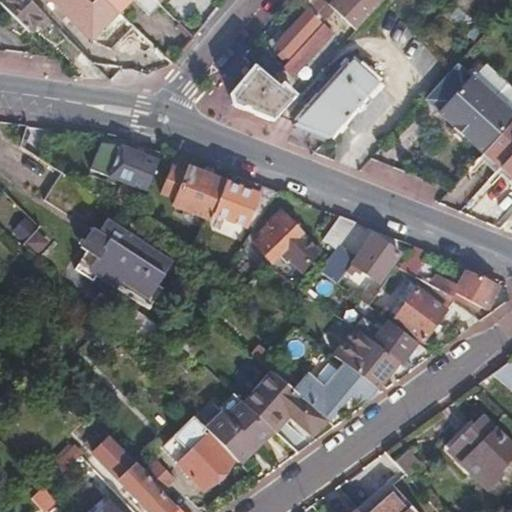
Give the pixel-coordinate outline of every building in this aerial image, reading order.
[(30,34),(38,26),(46,17),(45,16),(28,0),(0,0),(0,4),(29,32),(30,34)] [(159,77),(171,65),(135,31),(119,16),(117,15),(100,0),(94,0),(88,7),(75,18),(93,36),(104,25),(121,40),(109,53),(144,86),(147,90),(159,77)] [(129,0),(81,0),(88,7),(94,0),(100,0),(117,15),(130,0),(129,0)] [(322,0),(293,0),(306,10),(317,20),(321,23),(322,23),(333,10),(329,6),(322,0)] [(333,10),(342,0),(334,0),(329,6),(333,10)] [(355,30),(382,0),(342,0),(333,10),(344,21),(355,30)] [(317,20),(306,10),(274,45),(285,55),(317,20)] [(43,31),(52,23),(46,17),(38,26),(43,31)] [(321,23),(282,66),(292,76),(331,32),(322,23),(321,23)] [(93,36),(109,53),(121,40),(104,25),(93,36)] [(265,55),(255,67),(269,79),(274,75),(281,68),(265,55)] [(294,121),(328,136),(378,82),(351,59),(294,121)] [(424,99),(436,110),(469,73),(457,62),(445,76),(424,99)] [(463,133),(482,150),(511,116),(511,86),(486,64),(475,78),(469,73),(436,110),(463,133)] [(231,105),(271,119),(294,95),(282,86),(280,88),(274,83),(278,79),(274,75),(269,79),(255,67),(229,96),(231,105)] [(511,116),(482,150),(499,164),(511,149),(511,116)] [(155,160),(121,148),(111,175),(143,187),(155,160)] [(511,153),(501,166),(511,176),(511,153)] [(213,214),(225,181),(187,167),(186,172),(170,166),(160,193),(175,199),(173,205),(211,219),(213,214)] [(114,206),(60,171),(42,198),(70,215),(73,210),(99,227),(105,218),(106,219),(114,206)] [(234,185),(225,181),(213,214),(246,227),(247,223),(255,227),(277,192),(260,185),(255,199),(241,194),(243,188),(234,185)] [(280,212),(265,225),(269,229),(253,244),(271,264),(279,257),(286,265),(289,262),(302,275),(316,252),(300,237),(301,234),(297,229),(296,222),(290,222),(280,212)] [(355,223),(338,217),(322,241),(336,250),(339,246),(355,223)] [(105,218),(99,227),(96,233),(99,235),(95,241),(92,239),(73,268),(91,280),(94,274),(142,305),(146,298),(151,302),(161,287),(155,283),(170,260),(106,219),(105,218)] [(39,229),(23,241),(34,255),(49,243),(39,229)] [(339,246),(336,250),(319,273),(337,285),(346,271),(354,277),(359,270),(379,284),(399,253),(387,244),(374,235),(357,258),(339,246)] [(412,248),(400,269),(402,270),(412,276),(416,278),(424,255),(412,248)] [(228,270),(223,276),(242,288),(248,283),(228,270)] [(438,277),(432,287),(446,296),(453,299),(455,294),(486,310),(499,286),(484,278),(467,272),(460,287),(438,277)] [(394,322),(423,342),(455,300),(454,300),(453,299),(446,296),(432,287),(417,278),(411,287),(415,290),(394,322)] [(248,283),(242,288),(247,292),(252,285),(248,283)] [(370,287),(359,301),(360,302),(368,308),(379,293),(370,287)] [(344,312),(339,318),(350,327),(356,330),(360,324),(344,312)] [(360,324),(356,330),(357,332),(374,345),(375,344),(375,343),(401,362),(416,342),(389,324),(378,338),(360,324)] [(357,332),(338,360),(346,367),(380,393),(383,389),(394,374),(401,364),(374,345),(357,332)] [(200,348),(190,337),(182,345),(193,356),(200,348)] [(511,364),(509,362),(492,374),(511,390),(511,364)] [(306,378),(294,392),(327,421),(350,394),(362,406),(380,393),(346,367),(324,393),(306,378)] [(294,392),(275,376),(247,407),(268,426),(273,431),(275,433),(284,423),(291,416),(312,435),(314,433),(327,421),(294,392)] [(247,407),(233,393),(219,407),(222,411),(205,428),(207,430),(234,458),(251,441),(256,446),(273,431),(268,426),(247,407)] [(511,458),(511,443),(485,417),(464,439),(502,477),(507,473),(503,468),(511,458)] [(204,433),(207,430),(205,428),(193,418),(167,442),(184,457),(178,464),(203,489),(233,462),(204,433)] [(502,477),(464,439),(453,450),(492,488),(502,477)] [(183,511),(177,506),(176,508),(150,482),(152,479),(144,471),(124,451),(115,460),(128,473),(121,480),(151,511),(183,511)] [(410,453),(398,464),(412,480),(424,469),(410,453)] [(144,471),(152,479),(162,489),(173,478),(156,461),(144,471)] [(39,486),(29,500),(44,511),(54,497),(39,486)] [(362,511),(415,511),(393,486),(362,511)] [(119,511),(108,500),(94,511),(119,511)]
